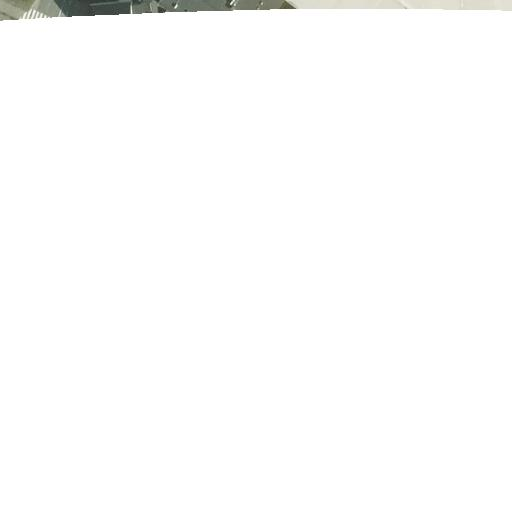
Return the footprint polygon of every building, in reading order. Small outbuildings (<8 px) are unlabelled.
[(196,30),(170,33),(168,15),(155,16),(155,13),(148,13),(147,1),(142,2),(141,0),(93,0),(98,53),(124,51),(125,54),(137,53),(137,60),(207,53),(206,41),(197,42),(196,30)] [(511,138),(511,0),(159,0),(227,51),(257,74),(273,54),(305,10),(340,36),(391,74),(448,116),(421,148),(500,139),(511,138)] [(129,95),(186,92),(391,74),(340,36),(317,67),(313,64),(310,68),(306,66),(300,73),(273,54),(257,74),(227,51),(207,53),(137,60),(126,61),(129,95)] [(391,74),(186,92),(195,176),(421,148),(448,116),(391,74)] [(195,176),(201,252),(509,222),(500,139),(421,148),(195,176)] [(359,373),(511,358),(511,255),(509,222),(369,235),(298,242),(238,248),(210,251),(201,252),(216,388),(359,373)] [(227,511),(351,511),(511,496),(511,358),(359,373),(366,442),(224,456),(227,511)] [(224,456),(366,442),(359,373),(216,388),(224,456)] [(511,511),(511,496),(351,511),(511,511)]
